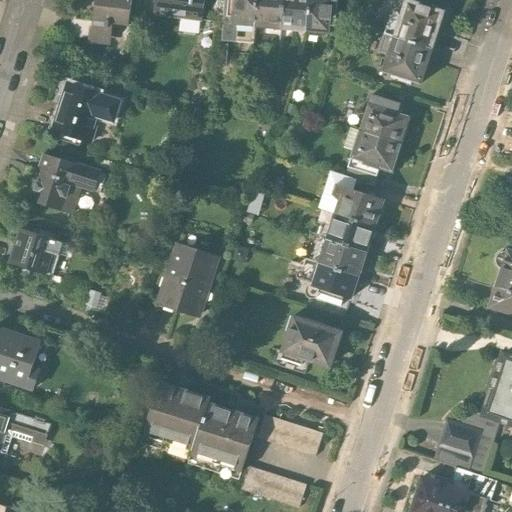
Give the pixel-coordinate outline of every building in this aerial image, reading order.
[(97,0),(95,23),(115,25),(129,27),(132,0),(97,0)] [(157,0),(155,12),(201,20),(204,0),(157,0)] [(254,44),(256,25),(235,23),(237,0),(229,0),(225,41),(254,44)] [(256,25),(259,25),(262,0),(237,0),(235,23),(256,25)] [(262,0),(259,25),(284,28),(286,0),(262,0)] [(286,0),(284,28),(308,31),(311,0),(286,0)] [(335,0),(311,0),(308,31),(332,33),(335,0)] [(407,1),(395,36),(434,49),(445,13),(407,1)] [(73,18),(67,36),(111,43),(115,25),(95,23),(73,18)] [(423,85),(434,49),(395,36),(384,72),(423,85)] [(70,82),(54,129),(90,141),(99,115),(114,120),(122,99),(70,82)] [(376,90),(372,101),(402,111),(405,100),(376,90)] [(372,101),(363,127),(404,140),(412,115),(402,111),(372,101)] [(363,127),(351,165),(379,174),(382,164),(394,169),(404,140),(363,127)] [(48,154),(32,202),(72,214),(81,188),(94,192),(101,171),(48,154)] [(354,184),(330,176),(319,209),(337,215),(376,228),(385,201),(352,190),(354,184)] [(337,215),(328,240),(368,253),(376,228),(337,215)] [(23,230),(12,264),(45,275),(52,253),(55,254),(59,241),(23,230)] [(359,278),(368,253),(328,240),(320,265),(359,278)] [(179,246),(160,303),(200,316),(219,259),(179,246)] [(511,249),(506,248),(487,306),(511,313),(511,249)] [(305,292),(306,295),(308,298),(310,298),(313,299),(315,298),(317,297),(319,295),(319,292),(319,290),(318,289),(352,300),(359,278),(320,265),(313,285),(311,285),(309,286),(306,288),(305,292)] [(342,331),(296,316),(285,352),(331,367),(342,331)] [(0,333),(0,378),(33,390),(36,380),(31,378),(43,341),(3,328),(2,334),(0,333)] [(511,351),(500,347),(478,413),(498,419),(511,423),(511,351)] [(163,381),(147,429),(196,446),(210,401),(212,398),(163,381)] [(261,418),(210,401),(196,446),(193,452),(244,469),(261,418)] [(0,446),(39,459),(51,421),(13,409),(12,415),(0,410),(0,446)] [(480,472),(498,419),(478,413),(466,409),(461,424),(479,430),(471,455),(467,468),(480,472)] [(266,417),(259,439),(315,457),(323,435),(266,417)] [(471,455),(479,430),(461,424),(446,419),(438,444),(471,455)] [(467,468),(471,455),(438,444),(433,457),(467,468)] [(306,486),(250,468),(242,490),(299,509),(306,486)] [(454,468),(449,483),(466,489),(465,493),(485,500),(489,501),(495,481),(454,468)] [(449,483),(417,473),(404,511),(458,511),(465,493),(466,489),(449,483)] [(480,511),(485,500),(465,493),(458,511),(480,511)]
